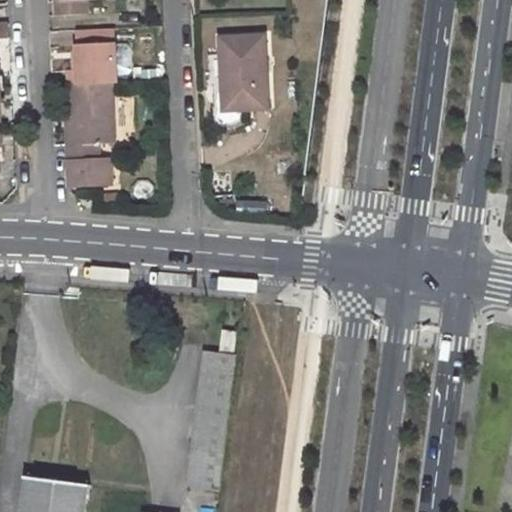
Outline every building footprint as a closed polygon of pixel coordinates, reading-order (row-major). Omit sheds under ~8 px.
[(58,0),(54,0),(55,13),(89,12),(88,0),(58,0)] [(73,28),(74,43),(113,40),(112,26),(73,28)] [(223,38),(225,75),(233,74),(235,110),(269,107),(265,36),(223,38)] [(66,68),(67,83),(111,81),(115,80),(115,72),(125,72),(130,67),(129,46),(124,42),(114,43),(113,40),(74,43),(75,68),(66,68)] [(225,75),(227,110),(235,110),(233,74),(225,75)] [(65,143),(68,184),(110,182),(109,155),(98,156),(98,141),(114,140),(111,81),(67,83),(71,143),(65,143)] [(237,330),(223,327),(220,348),(234,350),(237,330)] [(237,354),(204,349),(187,487),(220,492),(237,354)] [(148,511),(144,511),(143,511),(82,511),(87,484),(27,477),(21,511),(148,511)]
